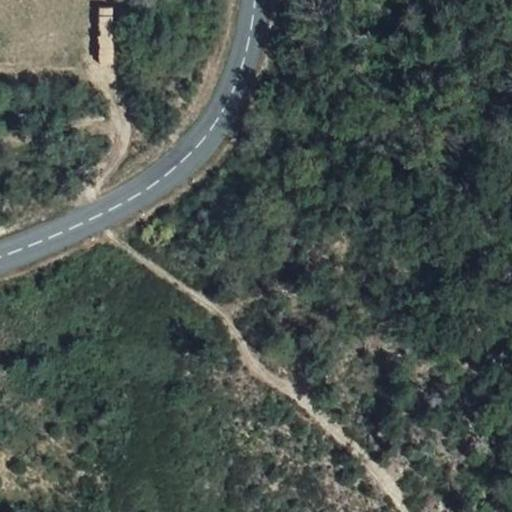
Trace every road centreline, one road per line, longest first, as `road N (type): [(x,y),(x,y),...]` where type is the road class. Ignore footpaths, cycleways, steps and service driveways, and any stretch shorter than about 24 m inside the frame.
road 1 (track): [(0,68),(89,69),(114,96),(123,126),(113,157),(87,191),(104,220),(185,289),(405,511)]
road 2 (secondary): [(260,0),(258,52),(208,155),(64,241),(0,264)]
